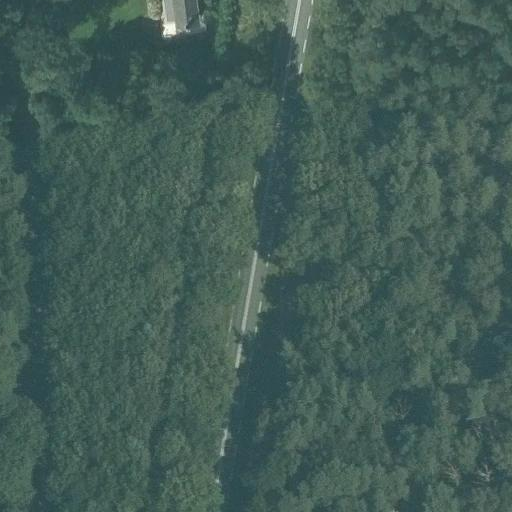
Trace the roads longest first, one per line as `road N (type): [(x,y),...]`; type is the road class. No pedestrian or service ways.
road 1 (primary): [(211,511),(299,0)]
road 2 (secondary): [(18,46),(26,125),(29,511)]
road 3 (unclassified): [(287,333),(289,302),(308,278),(356,283),(371,312),(361,340),(345,353),(308,352)]
road 4 (unclassified): [(252,511),(287,333)]
